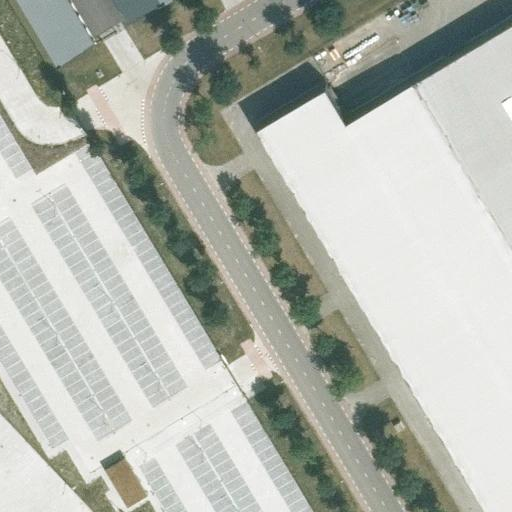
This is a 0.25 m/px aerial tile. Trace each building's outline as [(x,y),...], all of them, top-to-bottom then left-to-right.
[(21,0),(28,11),(45,0),(21,0)] [(69,0),(45,0),(28,11),(35,23),(71,2),(69,0)] [(129,0),(120,6),(128,18),(155,2),(158,0),(129,0)] [(71,2),(35,23),(43,35),(78,14),(71,2)] [(415,73),(346,114),(326,80),(256,122),(490,511),(511,511),(511,13),(415,73)] [(78,14),(43,35),(50,48),(85,26),(78,14)] [(85,26),(50,48),(58,60),(93,39),(85,26)]
